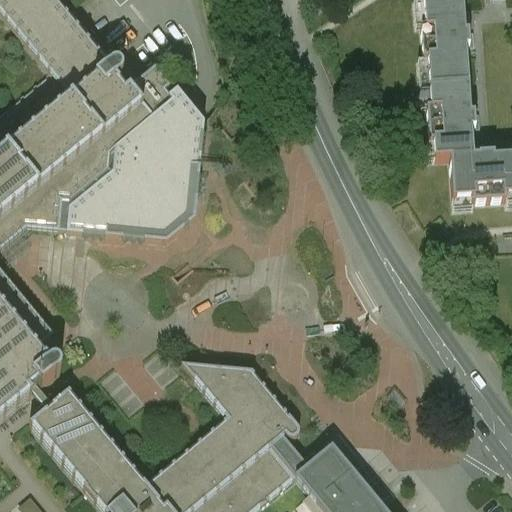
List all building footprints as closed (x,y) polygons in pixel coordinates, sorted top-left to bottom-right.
[(0,0),(0,20),(47,78),(69,105),(110,71),(112,70),(114,70),(116,70),(118,70),(72,14),(66,19),(50,0),(0,0)] [(0,0),(0,426),(30,402),(27,399),(29,397),(35,393),(37,391),(39,394),(57,380),(59,378),(59,376),(59,374),(59,372),(58,370),(56,369),(55,368),(53,367),(51,367),(49,368),(48,369),(45,371),(44,369),(45,368),(35,354),(49,342),(0,282),(0,249),(9,244),(16,236),(17,231),(21,227),(65,231),(64,241),(165,250),(193,227),(203,129),(193,117),(176,96),(169,101),(164,95),(169,92),(154,73),(124,97),(115,86),(119,83),(120,81),(121,79),(122,77),(121,75),(121,74),(120,72),(119,71),(118,70),(116,70),(114,70),(112,70),(110,71),(69,105),(0,161),(0,0)] [(424,92),(424,93),(469,90),(469,89),(466,89),(463,53),(468,53),(467,37),(462,38),(460,2),(463,2),(462,0),(417,4),(417,5),(422,5),(424,32),(419,32),(422,64),(427,64),(429,91),(424,92)] [(47,78),(0,116),(0,161),(69,105),(47,78)] [(429,165),(448,164),(474,162),(472,134),(474,134),(473,119),(471,119),(469,90),(424,93),(429,165)] [(511,159),(492,161),(492,160),(477,161),(477,162),(474,163),(474,162),(448,164),(451,210),(453,210),(453,209),(511,204),(511,159)] [(240,279),(258,313),(283,301),(287,309),(317,293),(294,248),(268,262),(218,166),(207,172),(258,269),(240,279)] [(144,491),(67,398),(50,411),(45,416),(28,430),(95,511),(258,511),(286,489),(294,483),(270,453),(283,443),(281,441),(283,439),(285,442),(286,443),(287,443),(288,444),(289,444),(291,444),(292,444),(293,443),(294,443),(295,442),(296,441),(297,440),(297,439),(298,437),(298,436),(297,435),(297,434),(297,433),(296,432),(251,377),(221,374),(216,368),(210,373),(203,373),(190,383),(225,425),(144,491)] [(29,397),(45,416),(50,411),(35,393),(29,397)] [(371,511),(325,457),(286,489),(305,511),(371,511)]
